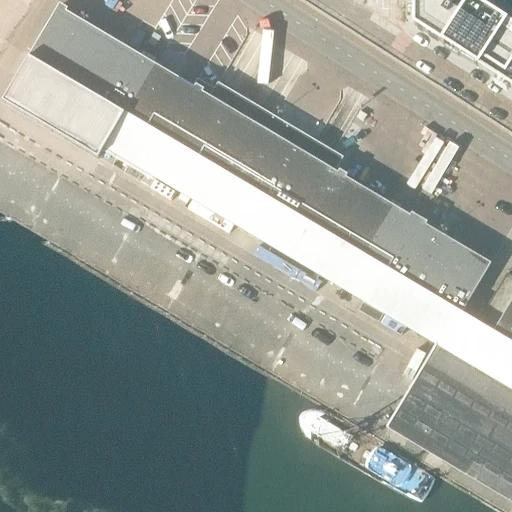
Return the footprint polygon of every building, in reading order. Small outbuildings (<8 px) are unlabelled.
[(414,0),(415,28),(511,90),(511,27),(469,0),(414,0)] [(154,65),(125,48),(58,8),(28,57),(29,57),(124,114),(125,114),(154,65)] [(28,57),(1,102),(97,159),(104,149),(124,114),(29,57),(28,57)] [(209,97),(154,65),(125,114),(364,256),(393,207),(335,172),(343,158),(217,84),(209,97)] [(124,114),(104,149),(438,348),(511,391),(511,371),(505,368),(511,356),(511,343),(493,333),(477,323),(464,315),(461,314),(388,270),(364,256),(125,114),(124,114)] [(417,221),(406,214),(393,207),(364,256),(388,270),(417,221)] [(490,265),(417,221),(388,270),(461,314),(490,265)] [(511,300),(493,333),(511,343),(511,300)] [(511,391),(438,348),(390,429),(511,502),(511,391)]
